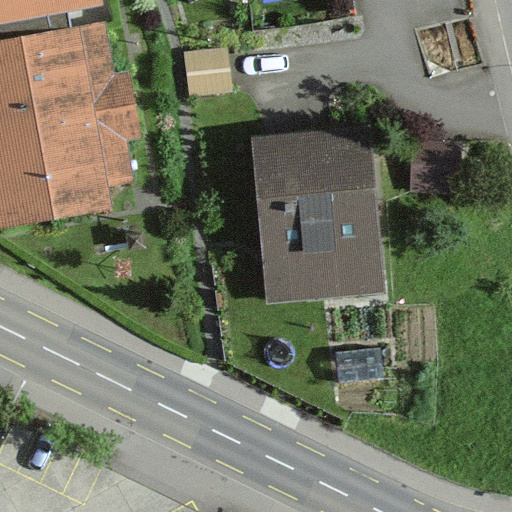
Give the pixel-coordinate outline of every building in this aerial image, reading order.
[(121,0),(0,0),(0,32),(123,12),(121,0)] [(116,38),(0,56),(0,227),(143,204),(116,38)] [(228,48),(185,53),(189,96),(232,91),(228,48)] [(378,131),(258,139),(269,300),(389,293),(378,131)] [(459,151),(418,151),(419,193),(459,193),(459,151)]
